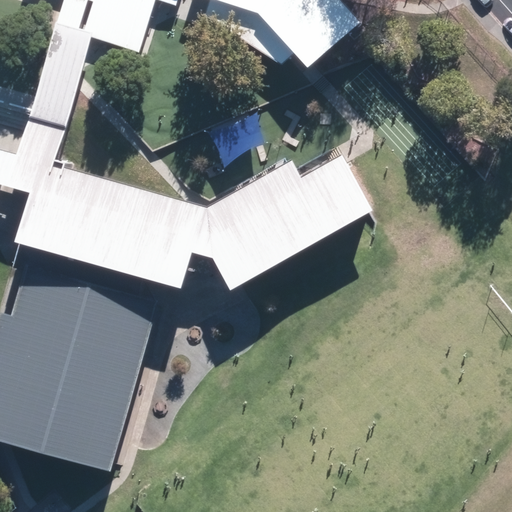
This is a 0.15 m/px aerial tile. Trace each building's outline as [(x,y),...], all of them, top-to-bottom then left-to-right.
[(49,0),(44,21),(131,44),(143,0),(49,0)] [(304,0),(200,0),(197,10),(261,29),(303,78),(343,45),(304,0)] [(363,44),(314,87),(413,199),(462,156),(363,44)] [(0,335),(0,454),(107,483),(132,392),(148,332),(158,296),(184,303),(204,226),(57,187),(83,93),(40,82),(6,208),(32,215),(0,335)] [(207,208),(245,278),(378,207),(349,154),(310,176),(300,157),(207,208)] [(0,192),(9,161),(0,158),(0,192)] [(511,212),(471,165),(430,200),(511,294),(511,212)]
